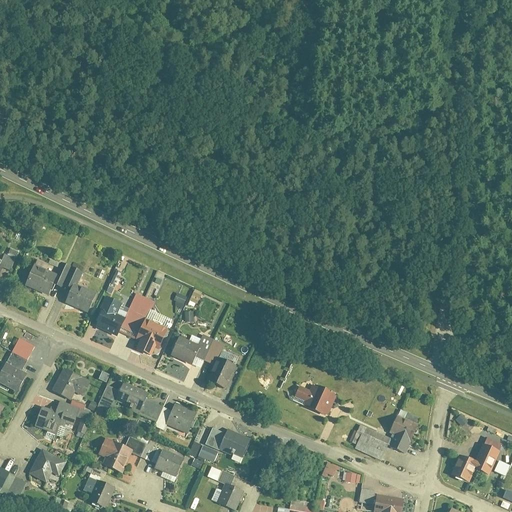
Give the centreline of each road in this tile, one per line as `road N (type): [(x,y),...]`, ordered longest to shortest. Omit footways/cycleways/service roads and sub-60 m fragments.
road 1 (secondary): [(450,376),(0,168)]
road 2 (track): [(438,346),(422,336),(296,75),(310,0)]
road 3 (track): [(444,296),(459,0)]
road 4 (residential): [(283,434),(62,339)]
road 5 (residential): [(430,483),(391,478),(283,434)]
